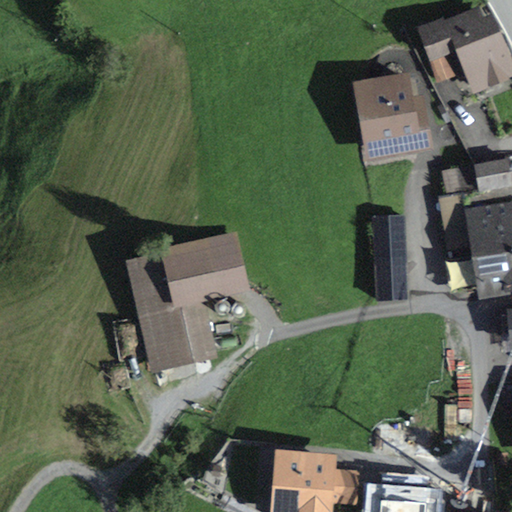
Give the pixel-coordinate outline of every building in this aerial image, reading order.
[(437,81),(453,74),(445,54),(463,47),(477,82),(511,69),(491,22),(479,27),(474,14),(441,28),(438,21),(419,29),(437,81)] [(415,77),(365,86),(378,155),(427,147),(415,77)] [(511,181),(508,160),(476,166),(481,191),(511,185),(511,181)] [(463,194),(481,191),(476,166),(443,172),(447,193),(463,190),(463,194)] [(511,204),(474,211),(487,293),(511,289),(511,204)] [(405,269),(404,223),(379,224),(380,269),(405,269)] [(171,256),(129,266),(153,365),(212,351),(198,293),(215,289),(204,244),(170,253),(171,256)] [(280,511),(324,511),(329,464),(284,460),(280,511)] [(358,505),(359,471),(337,470),(335,504),(358,505)]
